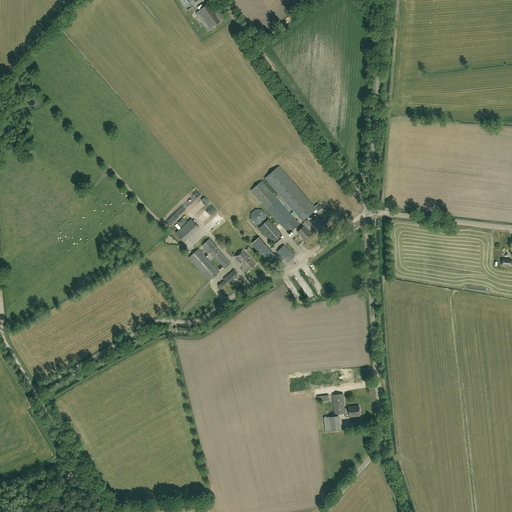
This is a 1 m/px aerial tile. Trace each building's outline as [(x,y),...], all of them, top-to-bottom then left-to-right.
[(208,30),(222,21),(209,3),(196,12),(200,18),(198,20),(200,23),(202,22),(208,30)] [(303,221),(317,209),(279,166),(265,178),(303,221)] [(289,233),(299,224),(262,180),(251,190),(289,233)] [(199,205),(192,211),(196,215),(203,208),(199,205)] [(217,212),(213,208),(202,217),(206,222),(217,212)] [(258,223),(265,217),(259,210),(252,216),(258,223)] [(321,220),(317,216),(311,222),(313,225),(314,224),(318,229),(324,223),(323,222),(324,221),(322,219),(321,219),(321,220)] [(218,217),(210,225),(214,228),(222,221),(218,217)] [(259,228),(272,243),(281,235),(268,220),(259,228)] [(185,225),(176,233),(184,242),(193,234),(185,225)] [(306,240),(312,234),(304,226),(297,231),(306,240)] [(267,262),(274,255),(259,237),(251,244),(267,262)] [(273,243),(276,246),(282,240),(280,237),(273,243)] [(225,269),(231,263),(216,247),(217,246),(210,238),(202,245),(225,269)] [(284,245),(276,252),(284,260),(289,256),(292,259),(294,256),(284,245)] [(209,281),(220,272),(198,248),(188,258),(209,281)] [(248,272),(256,264),(243,250),(235,257),(248,272)] [(227,283),(239,274),(235,269),(223,279),(227,283)] [(221,289),(227,284),(224,280),(218,285),(221,289)] [(344,409),(343,393),(333,394),(334,414),(345,413),(349,413),(349,417),(360,416),(359,406),(348,407),(349,408),(344,409)] [(325,431),(341,430),(339,415),(323,417),(325,431)]
